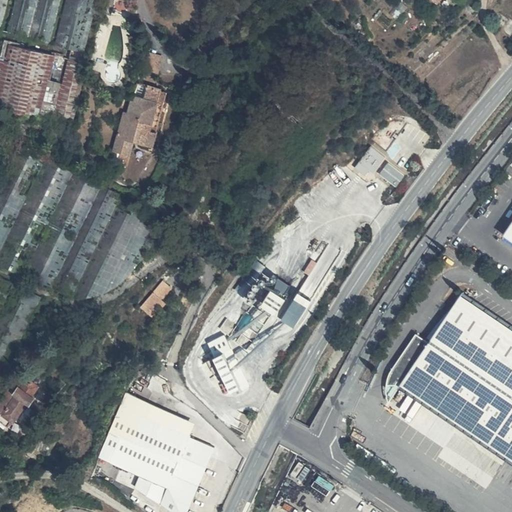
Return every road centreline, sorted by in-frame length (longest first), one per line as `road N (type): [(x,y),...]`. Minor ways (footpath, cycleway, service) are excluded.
road 1 (unclassified): [(275,423),(386,237),(511,76)]
road 2 (unclassified): [(315,446),(382,313),(511,136)]
